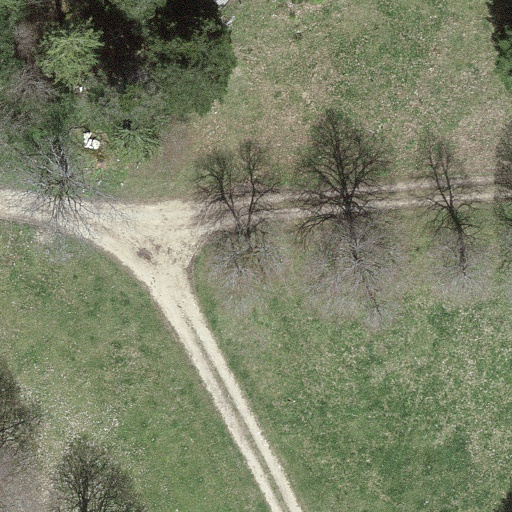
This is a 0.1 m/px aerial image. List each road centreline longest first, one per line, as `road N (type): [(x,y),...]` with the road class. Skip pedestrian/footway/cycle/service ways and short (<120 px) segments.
road 1 (track): [(158,230),(256,203),(511,197)]
road 2 (track): [(276,511),(158,230)]
road 3 (track): [(158,230),(0,208)]
